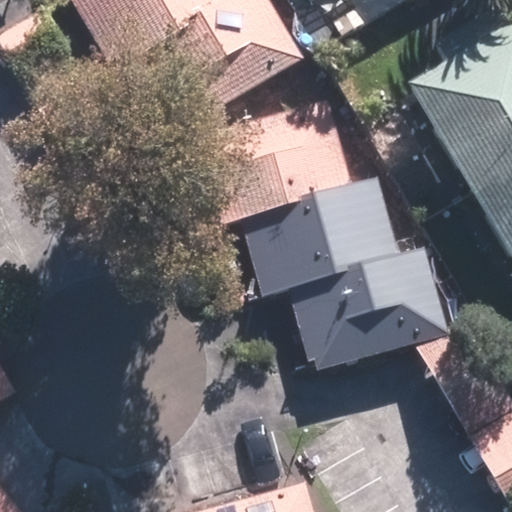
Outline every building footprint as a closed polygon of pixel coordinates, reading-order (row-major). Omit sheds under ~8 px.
[(178,24),(219,0),(64,0),(108,73),(130,62),(182,30),(178,24)] [(182,30),(130,62),(168,125),(176,120),(182,129),(298,60),(260,0),(219,0),(178,24),(182,30)] [(359,24),(344,0),(334,0),(320,9),(336,39),(359,24)] [(462,198),(511,167),(511,28),(511,27),(507,28),(496,9),(432,46),(445,66),(399,93),(462,198)] [(0,59),(9,74),(58,46),(37,10),(0,31),(0,59)] [(290,201),(343,187),(321,104),(190,138),(193,149),(187,150),(207,227),(234,220),(291,205),(290,201)] [(511,167),(462,198),(511,282),(511,167)] [(338,271),(389,257),(369,180),(343,187),(290,201),(291,205),(234,220),(254,298),(282,291),(339,275),(338,271)] [(461,439),(510,410),(457,322),(439,332),(417,250),(389,257),(338,271),(339,275),(282,291),(301,364),(309,361),(311,370),(393,353),(409,349),(461,439)] [(0,400),(9,395),(0,380),(0,400)] [(511,511),(511,413),(510,410),(461,439),(504,511),(511,511)] [(306,511),(300,485),(197,511),(306,511)] [(0,511),(11,511),(0,499),(0,511)]
